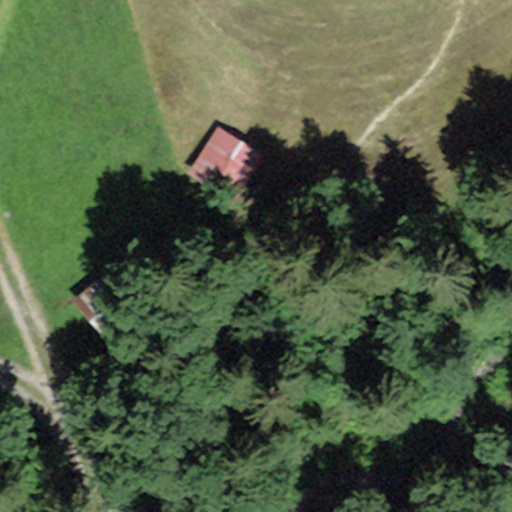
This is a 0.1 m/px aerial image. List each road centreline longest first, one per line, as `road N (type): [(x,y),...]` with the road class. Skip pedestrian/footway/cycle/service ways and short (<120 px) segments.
road 1 (track): [(0,375),(16,377),(78,439),(100,511)]
road 2 (track): [(45,406),(40,354),(0,251)]
